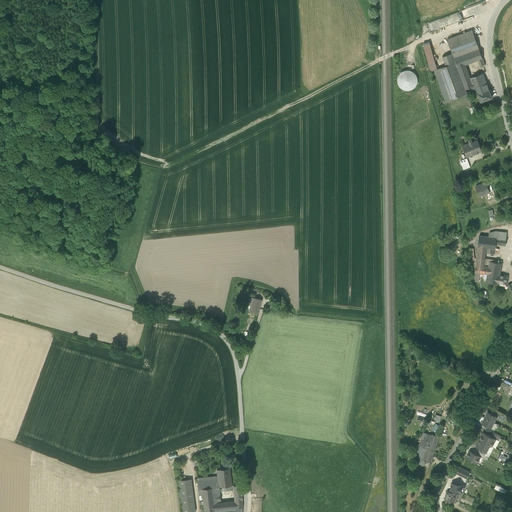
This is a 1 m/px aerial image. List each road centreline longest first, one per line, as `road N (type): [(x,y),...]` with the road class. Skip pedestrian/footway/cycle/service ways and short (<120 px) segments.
road 1 (unclassified): [(0,267),(193,321),(232,343),(246,511)]
road 2 (track): [(495,14),(388,55),(158,169)]
road 3 (residential): [(438,511),(437,490),(511,336)]
road 4 (residential): [(511,140),(490,50),(492,20),(505,0)]
